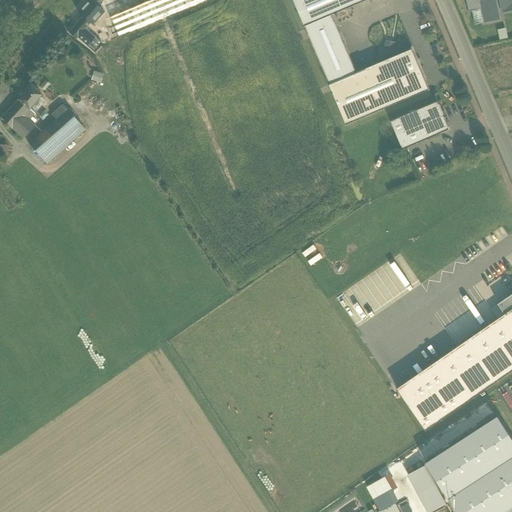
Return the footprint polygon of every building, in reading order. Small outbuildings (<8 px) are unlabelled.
[(104,11),(90,0),(86,0),(77,12),(82,17),(90,23),(92,25),(93,24),(104,11)] [(152,0),(104,20),(112,38),(178,11),(203,1),(204,0),(152,0)] [(292,0),(304,26),(332,15),(366,0),(292,0)] [(480,2),(481,2),(480,0),(466,0),(468,11),(481,9),(480,2)] [(488,0),(481,2),(480,2),(481,9),(484,22),(499,19),(498,10),(495,0),(488,0)] [(511,0),(499,0),(501,9),(502,12),(511,10),(511,0)] [(332,15),(304,26),(329,84),(357,73),(332,15)] [(82,17),(68,33),(75,39),(84,30),(90,23),(82,17)] [(110,40),(93,24),(92,25),(90,23),(84,30),(101,44),(110,40)] [(497,29),(499,39),(507,37),(505,27),(497,29)] [(101,44),(84,30),(77,37),(95,52),(100,46),(101,44)] [(413,49),(357,73),(329,84),(329,85),(346,124),(393,104),(430,89),(413,49)] [(100,83),(103,73),(93,70),(90,80),(100,83)] [(29,84),(16,99),(17,100),(28,110),(29,109),(41,95),(29,84)] [(29,109),(34,114),(46,100),(41,95),(29,109)] [(17,100),(1,119),(11,129),(23,116),(28,110),(17,100)] [(437,102),(391,121),(402,149),(440,134),(449,130),(444,117),(437,102)] [(62,105),(51,115),(55,120),(67,109),(62,105)] [(28,110),(23,116),(28,121),(34,114),(29,109),(28,110)] [(55,120),(28,144),(40,158),(59,141),(62,139),(66,144),(70,141),(66,136),(80,124),(67,109),(55,120)] [(23,116),(11,129),(21,140),(34,126),(28,121),(23,116)] [(59,141),(40,158),(46,164),(65,147),(59,141)] [(497,319),(396,389),(425,431),(426,430),(511,371),(511,322),(504,328),(497,319)] [(378,511),(399,511),(395,502),(398,500),(386,476),(365,486),(378,511)] [(407,502),(398,506),(400,511),(410,511),(412,511),(407,502)]
